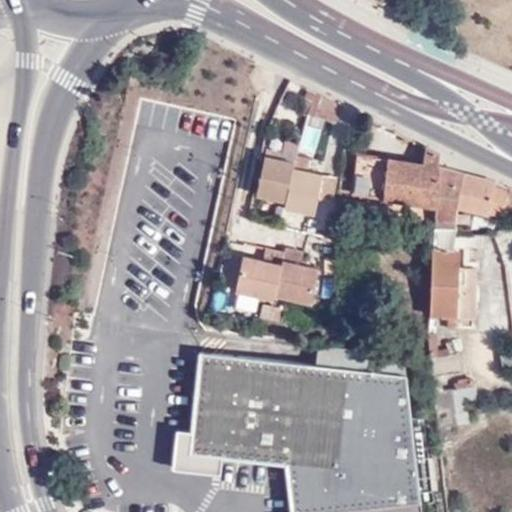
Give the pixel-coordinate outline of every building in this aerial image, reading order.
[(346,107),(321,95),(313,112),(336,125),(346,107)] [(305,128),(300,151),(312,154),(317,130),(305,128)] [(443,153),(425,144),(422,161),(363,151),(356,188),(430,202),(439,167),(443,153)] [(295,161),(264,155),(258,196),(280,201),(280,208),(317,215),(324,173),(294,168),(295,161)] [(439,167),(430,202),(430,228),(459,232),(459,204),(465,175),(439,167)] [(493,179),(465,175),(459,204),(487,209),(487,217),(501,217),(503,206),(508,187),(493,186),(493,179)] [(511,186),(508,184),(508,187),(503,206),(511,207),(511,186)] [(430,228),(431,248),(432,274),(434,312),(480,314),(478,260),(459,260),(459,246),(459,232),(430,228)] [(484,235),(459,232),(459,246),(484,246),(484,235)] [(287,300),(314,304),(320,266),(306,264),(308,255),(286,250),(286,253),(268,251),(267,260),(245,258),(238,294),(263,299),(273,301),(273,295),(284,296),(284,299),(287,300)] [(263,299),(238,294),(237,304),(261,309),(263,299)] [(312,316),(314,304),(287,300),(286,312),(312,316)] [(436,354),(454,352),(454,347),(445,348),(443,332),(434,332),(436,354)] [(454,352),(436,354),(438,373),(469,371),(467,351),(454,352)] [(291,511),(331,511),(421,502),(406,374),(200,352),(191,452),(193,453),(221,457),(286,463),(291,511)] [(440,388),(445,426),(463,425),(462,387),(440,388)] [(219,472),(221,457),(193,453),(191,467),(219,472)] [(421,511),(421,502),(331,511),(421,511)]
